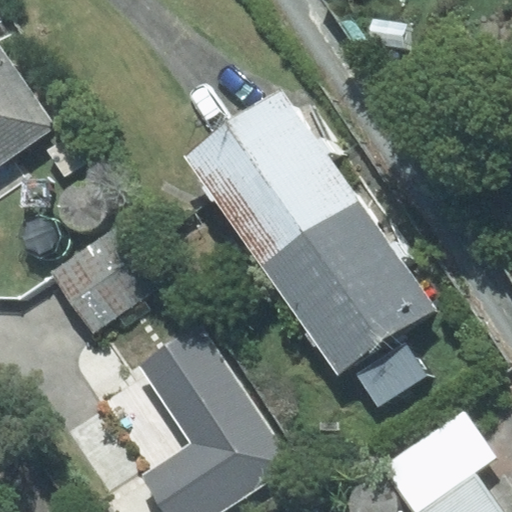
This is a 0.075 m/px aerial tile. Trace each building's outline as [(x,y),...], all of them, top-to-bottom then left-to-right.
[(0,10),(0,175),(74,129),(0,10)] [(320,91),(223,157),(371,373),(467,306),(320,91)] [(136,228),(69,276),(111,334),(178,286),(136,228)] [(238,511),(305,469),(216,331),(158,369),(207,444),(159,475),(183,511),(238,511)] [(511,511),(511,492),(496,473),(511,460),(511,446),(481,407),(401,469),(435,511),(511,511)]
